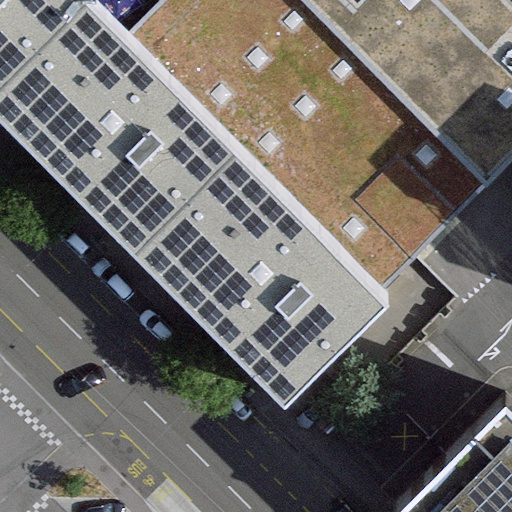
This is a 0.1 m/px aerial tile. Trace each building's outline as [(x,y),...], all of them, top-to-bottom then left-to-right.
[(0,0),(0,99),(1,101),(101,0),(0,0)] [(101,0),(1,101),(174,271),(279,166),(135,24),(110,0),(101,0)] [(511,147),(511,0),(158,0),(135,24),(279,166),(388,273),(490,170),(511,147)] [(174,271),(299,394),(404,288),(388,273),(279,166),(174,271)] [(393,497),(407,511),(511,511),(511,401),(501,391),(393,497)]
